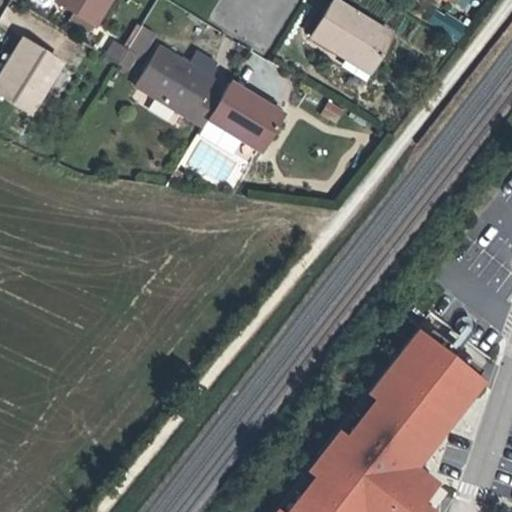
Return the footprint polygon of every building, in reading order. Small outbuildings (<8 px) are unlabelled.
[(55,0),(55,1),(75,14),(91,23),(93,25),(107,0),(55,0)] [(349,52),(371,65),(388,36),(332,1),(310,36),(345,58),(349,52)] [(87,30),(91,23),(75,14),(71,21),(87,30)] [(455,40),(464,27),(447,17),(439,30),(455,40)] [(140,25),(126,49),(117,63),(126,68),(135,54),(139,57),(154,34),(140,25)] [(0,95),(27,113),(59,63),(22,39),(0,72),(0,95)] [(108,57),(117,63),(126,49),(117,43),(108,57)] [(201,127),(206,119),(218,98),(205,90),(211,79),(209,79),(187,65),(157,47),(134,85),(201,127)] [(187,65),(209,79),(215,63),(195,51),(187,65)] [(367,72),(371,65),(349,52),(345,58),(367,72)] [(228,82),(218,98),(206,119),(258,151),(280,115),(228,82)] [(337,124),(345,110),(327,100),(319,114),(337,124)] [(425,511),(427,511),(417,503),(433,483),(412,467),(479,381),(415,330),(304,471),(311,476),(283,511),(277,511),(274,509),(271,511),(425,511)] [(304,471),(274,509),(277,511),(283,511),(311,476),(304,471)]
